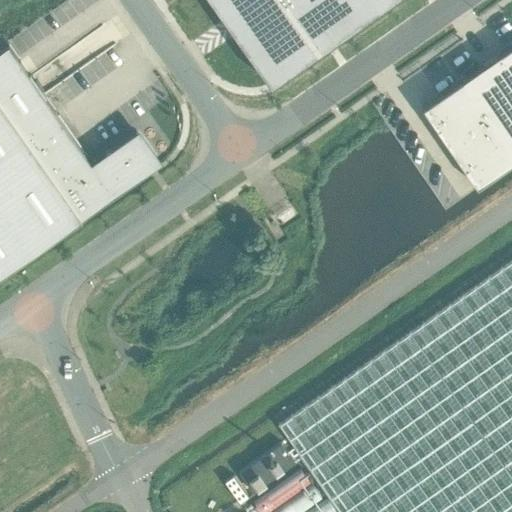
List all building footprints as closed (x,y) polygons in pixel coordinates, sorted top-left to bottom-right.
[(271,82),(272,83),(389,0),(213,0),(225,17),(221,19),(222,20),(228,28),(233,36),(234,37),(238,35),(271,82)] [(511,43),(422,106),(437,127),(478,185),(511,161),(511,43)] [(9,44),(0,49),(0,274),(159,163),(136,130),(105,151),(107,154),(93,163),(56,111),(44,94),(9,44)] [(511,511),(511,259),(279,423),(341,511),(340,511),(511,511)] [(253,492),(296,461),(281,441),(239,472),(253,492)]
